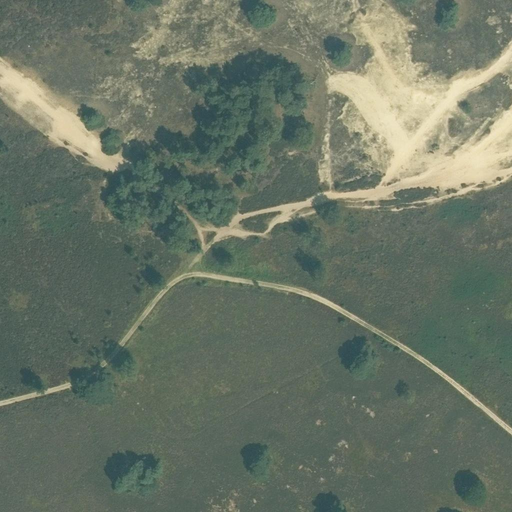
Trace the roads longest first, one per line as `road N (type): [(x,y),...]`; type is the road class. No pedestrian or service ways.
road 1 (track): [(511,432),(447,377),(322,300),(286,288),(182,278)]
road 2 (unknown): [(511,172),(260,209),(222,230)]
road 3 (unknown): [(0,73),(106,159),(222,230)]
road 4 (track): [(182,278),(79,381),(0,404)]
